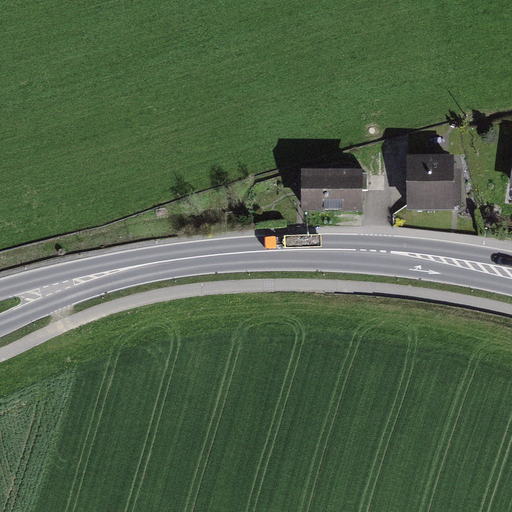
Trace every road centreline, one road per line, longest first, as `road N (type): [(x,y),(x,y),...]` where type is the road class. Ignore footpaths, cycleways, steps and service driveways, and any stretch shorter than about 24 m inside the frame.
road 1 (primary): [(143,266),(218,253),(337,249),(511,273)]
road 2 (primary): [(0,326),(143,266)]
road 3 (primary): [(143,266),(0,290)]
